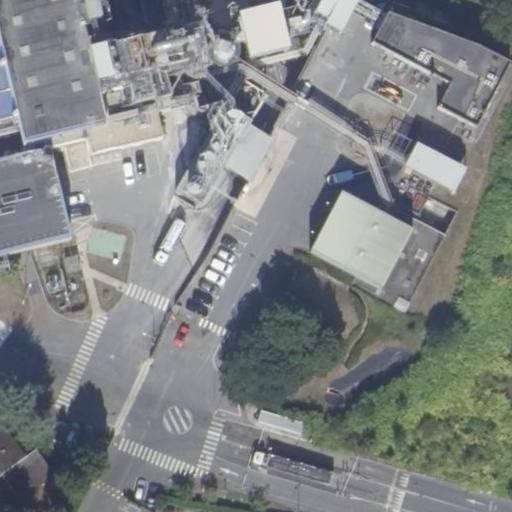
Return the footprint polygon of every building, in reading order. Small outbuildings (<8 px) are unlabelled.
[(194,108),(185,69),(263,52),(254,15),(235,20),(232,5),(248,0),(0,0),(0,260),(14,257),(68,244),(55,188),(48,152),(83,144),(86,161),(158,143),(153,119),(194,108)] [(326,0),(310,34),(339,48),(359,9),(340,0),(326,0)] [(490,91),(502,67),(468,49),(454,42),(429,34),(399,23),(380,16),(365,46),(399,63),(444,87),(432,110),(469,131),(490,91)] [(252,175),(282,110),(250,96),(251,93),(232,85),(180,199),(205,210),(227,163),(252,175)] [(450,195),(461,173),(412,148),(400,171),(450,195)] [(380,294),(411,233),(339,196),(308,257),(380,294)] [(79,287),(76,275),(63,277),(66,290),(79,287)] [(0,504),(52,486),(42,456),(21,463),(10,432),(0,435),(0,504)]
